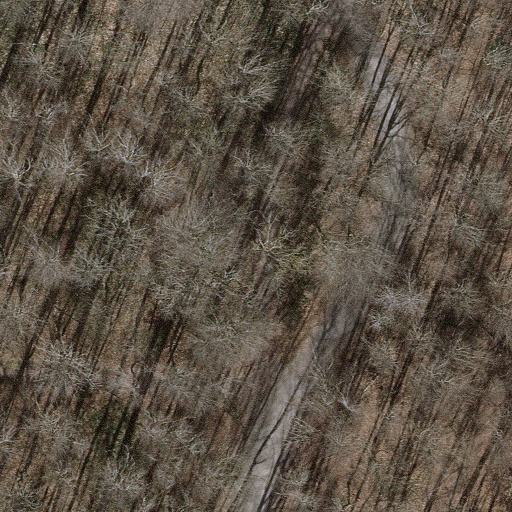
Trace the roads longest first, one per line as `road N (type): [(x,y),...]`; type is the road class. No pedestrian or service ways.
road 1 (track): [(261,511),(287,418),(383,256),(400,199),(395,131),(379,74),(339,0)]
road 2 (track): [(0,362),(105,360),(287,418)]
